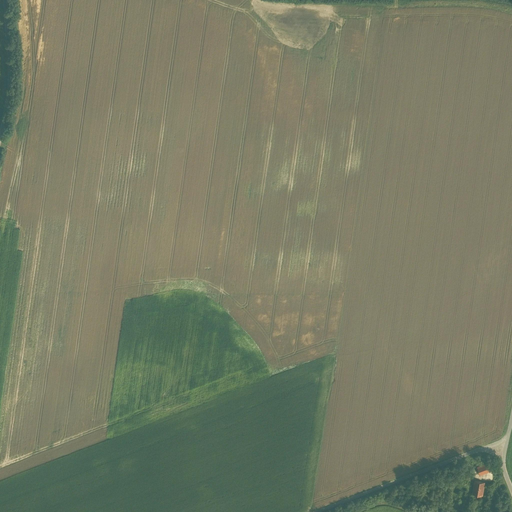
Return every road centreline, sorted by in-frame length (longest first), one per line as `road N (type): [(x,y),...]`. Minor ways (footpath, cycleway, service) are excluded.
road 1 (unclassified): [(313,511),(502,444)]
road 2 (unclassified): [(5,0),(9,69),(0,142)]
